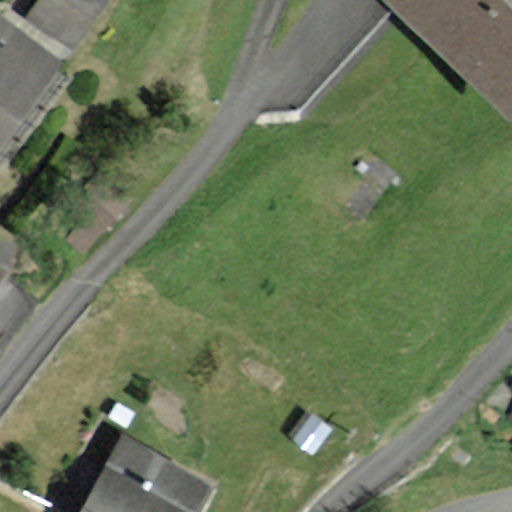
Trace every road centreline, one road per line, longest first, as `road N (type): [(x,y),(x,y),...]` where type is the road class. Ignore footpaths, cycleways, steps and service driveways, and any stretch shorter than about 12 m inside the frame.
road 1 (residential): [(347,0),(57,321),(0,395)]
road 2 (residential): [(511,343),(458,405),(334,511)]
